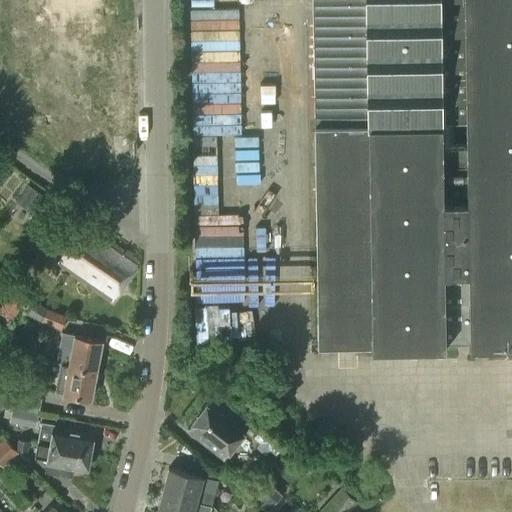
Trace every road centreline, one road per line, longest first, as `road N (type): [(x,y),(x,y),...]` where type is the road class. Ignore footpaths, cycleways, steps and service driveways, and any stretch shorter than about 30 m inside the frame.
road 1 (residential): [(125,511),(154,242),(152,0)]
road 2 (unknown): [(511,356),(327,367)]
